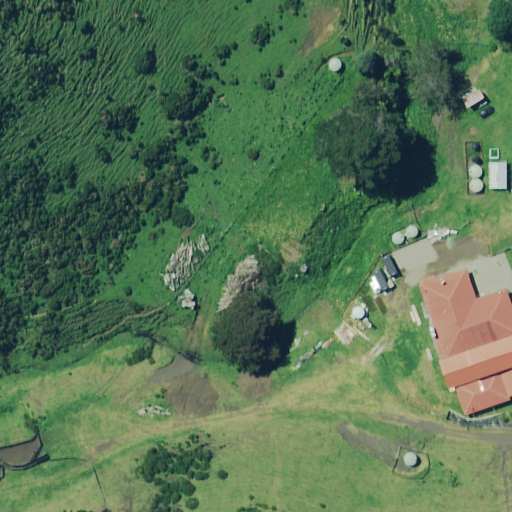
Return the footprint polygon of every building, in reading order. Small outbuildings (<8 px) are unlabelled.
[(510,189),(511,163),(493,163),(492,188),(510,189)] [(397,233),(395,237),(395,238),(395,239),(395,241),(396,242),(396,243),(397,244),(398,245),(400,246),(401,246),(402,246),(404,246),(405,246),(406,245),(407,244),(408,244),(409,242),(410,241),(410,240),(410,239),(410,237),(410,236),(410,235),(409,233),(408,232),(407,232),(406,231),(404,231),(403,230),(401,230),(400,231),(399,231),(398,232),(397,233)] [(420,243),(395,256),(403,272),(428,259),(420,243)] [(511,287),(480,297),(471,268),(422,283),(446,362),(469,355),(476,378),(458,384),(467,414),(511,400),(511,396),(504,371),(511,368),(511,287)] [(357,306),(356,309),(355,310),(355,312),(355,313),(356,315),(356,316),(357,317),(358,318),(360,319),(361,320),(362,320),(364,320),(365,320),(367,319),(368,319),(369,318),(370,317),(371,316),(371,314),(372,313),(372,311),(372,310),(371,309),(371,307),(370,306),(369,305),(367,304),(366,304),(365,303),(363,303),(362,304),(360,304),(359,305),(358,305),(357,306)]
